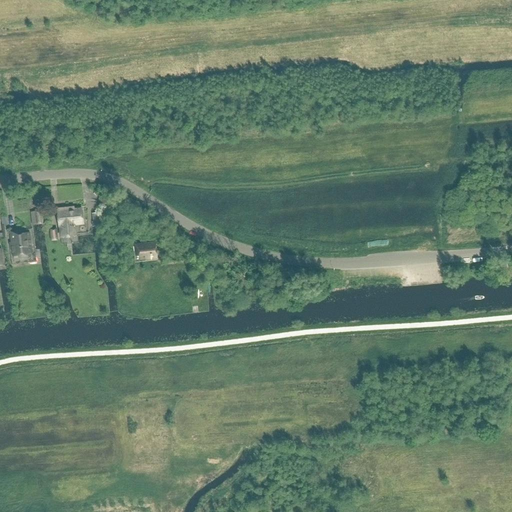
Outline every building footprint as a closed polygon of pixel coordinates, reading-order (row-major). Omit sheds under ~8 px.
[(57,208),(59,225),(60,225),(61,237),(72,236),(71,224),(83,223),(82,208),(70,210),(70,207),(57,208)] [(37,224),(43,223),(44,222),(42,210),(41,210),(40,209),(35,210),(34,210),(35,217),(34,217),(34,224),(36,224),(37,224)] [(101,226),(100,213),(92,213),(93,222),(92,222),(92,227),(101,226)] [(58,240),(57,235),(56,227),(50,228),(51,241),(58,240)] [(10,231),(13,256),(31,254),(29,233),(19,234),(19,230),(10,231)] [(155,243),(135,245),(136,255),(145,255),(145,258),(157,257),(155,243)]
